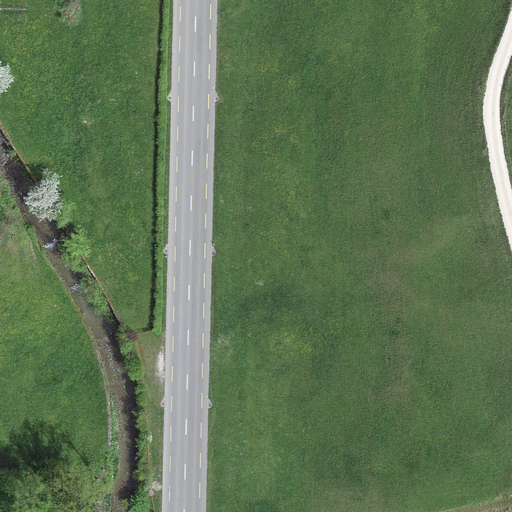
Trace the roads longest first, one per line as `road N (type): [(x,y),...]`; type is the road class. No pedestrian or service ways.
road 1 (secondary): [(183,511),(193,0)]
road 2 (track): [(511,222),(491,115),(495,76),(511,36)]
